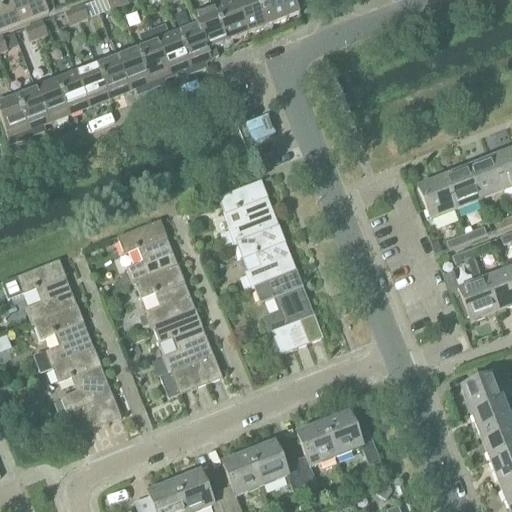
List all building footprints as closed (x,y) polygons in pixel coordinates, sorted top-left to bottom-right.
[(0,33),(19,25),(48,14),(42,0),(13,0),(12,1),(11,2),(9,3),(7,9),(0,7),(0,33)] [(104,0),(110,13),(118,10),(114,0),(104,0)] [(125,0),(114,0),(118,10),(128,6),(125,0)] [(232,0),(230,0),(212,8),(227,45),(248,37),(232,0)] [(256,0),(232,0),(248,37),(268,29),(256,0)] [(256,0),(268,29),(299,17),(292,0),(256,0)] [(212,8),(191,16),(194,25),(196,25),(207,53),(211,62),(212,62),(219,59),(216,50),(227,45),(212,8)] [(73,12),(78,25),(88,22),(82,9),(73,12)] [(65,16),(70,29),(78,25),(73,12),(65,16)] [(194,25),(175,33),(192,76),(207,70),(205,65),(211,62),(207,53),(196,25),(194,25)] [(40,26),(31,29),(36,42),(45,39),(40,26)] [(165,28),(151,33),(168,79),(177,76),(179,81),(192,76),(175,33),(168,35),(165,28)] [(27,46),(36,42),(31,29),(22,33),(27,46)] [(141,46),(134,49),(151,92),(166,86),(164,81),(168,79),(151,33),(138,38),(141,46)] [(134,49),(114,57),(129,95),(136,92),(138,97),(151,92),(134,49)] [(114,57),(94,65),(109,103),(129,95),(114,57)] [(94,65),(73,73),(88,111),(109,103),(94,65)] [(73,73),(52,81),(67,119),(88,111),(73,73)] [(52,81),(32,89),(47,127),(67,119),(52,81)] [(32,89),(12,97),(29,140),(45,134),(43,128),(47,127),(32,89)] [(0,101),(0,125),(1,125),(8,142),(10,148),(29,140),(12,97),(0,101)] [(511,153),(490,162),(503,194),(511,190),(511,153)] [(490,162),(466,172),(479,204),(503,194),(490,162)] [(466,172),(442,181),(455,213),(479,204),(466,172)] [(442,181),(418,191),(430,223),(455,213),(442,181)] [(262,184),(218,201),(225,218),(230,231),(229,232),(231,237),(234,246),(235,248),(236,247),(236,246),(278,229),(267,201),(268,200),(262,184)] [(498,232),(511,226),(511,218),(495,225),(498,232)] [(160,224),(118,241),(124,258),(139,252),(144,265),(126,272),(128,277),(132,287),(132,288),(136,287),(135,286),(177,269),(176,269),(166,241),(167,241),(160,224)] [(278,229),(236,246),(236,247),(243,263),(257,257),(262,271),(246,277),(252,292),(254,292),(253,291),(295,274),(295,273),(284,246),(286,245),(279,228),(278,229)] [(464,237),(467,245),(486,237),(483,230),(464,237)] [(504,248),(511,244),(511,235),(501,240),(504,248)] [(231,237),(221,240),(224,250),(234,246),(231,237)] [(450,252),(467,245),(464,237),(447,244),(450,252)] [(489,245),(470,252),(473,260),(492,252),(489,245)] [(466,263),(473,260),(470,252),(452,259),(455,267),(466,263)] [(473,260),(466,263),(473,280),(480,278),(473,260)] [(16,281),(1,287),(8,304),(23,298),(38,293),(43,306),(27,312),(33,328),(35,327),(34,326),(75,309),(64,281),(66,281),(60,264),(16,281)] [(177,269),(135,286),(136,287),(142,303),(157,297),(162,311),(146,317),(146,319),(140,321),(143,331),(150,328),(152,333),(154,332),(153,331),(194,314),(194,313),(183,286),(185,285),(178,268),(176,269),(177,269)] [(295,274),(253,291),(254,292),(260,308),(274,302),(280,316),(264,322),(269,336),(270,337),(271,336),(271,335),(285,330),(299,324),(313,319),(313,318),(302,290),(303,290),(296,272),(295,273),(295,274)] [(511,288),(506,275),(483,284),(495,316),(511,309),(511,288)] [(128,277),(120,280),(123,290),(124,290),(132,287),(128,277)] [(483,284),(458,294),(471,326),(495,316),(483,284)] [(36,330),(34,331),(39,345),(45,342),(55,338),(61,351),(45,357),(35,361),(41,377),(53,372),(52,370),(93,354),(82,326),(84,326),(77,308),(75,309),(34,326),(35,327),(36,330)] [(194,314),(153,331),(154,332),(160,348),(174,342),(180,355),(163,362),(169,376),(171,376),(171,375),(183,370),(198,364),(212,359),(211,358),(201,330),(202,330),(195,313),(194,313),(194,314)] [(313,319),(299,324),(308,347),(324,341),(314,318),(313,318),(313,319)] [(299,324),(285,330),(294,353),(308,347),(299,324)] [(280,358),(294,353),(285,330),(271,335),(271,336),(272,337),(279,355),(280,358)] [(272,337),(263,341),(271,362),(280,358),(279,355),(272,337)] [(93,354),(52,370),(53,372),(59,387),(73,382),(77,393),(60,400),(61,403),(54,406),(59,420),(69,417),(70,416),(70,415),(83,410),(97,404),(110,399),(110,398),(99,371),(101,370),(94,353),(93,354)] [(213,358),(211,358),(212,359),(198,364),(207,387),(223,381),(213,358)] [(198,364),(183,370),(193,393),(207,387),(198,364)] [(171,375),(171,376),(180,398),(193,393),(183,370),(171,375)] [(169,376),(159,380),(168,403),(180,398),(171,376),(169,376)] [(493,378),(461,391),(471,417),(503,404),(493,378)] [(110,399),(97,404),(106,427),(121,422),(112,398),(110,398),(110,399)] [(106,427),(97,404),(83,410),(93,433),(106,427)] [(511,427),(503,404),(471,417),(481,441),(511,428),(511,427)] [(79,438),(93,433),(83,410),(70,415),(70,416),(79,438)] [(326,426),(323,427),(337,461),(362,451),(369,469),(380,465),(368,434),(358,439),(349,417),(338,421),(339,423),(327,428),(326,426)] [(305,459),(294,464),(306,494),(309,503),(310,503),(313,511),(321,511),(314,491),(318,489),(311,471),(337,461),(323,427),(320,428),(321,430),(309,435),(308,433),(297,437),(305,459)] [(511,428),(481,441),(490,465),(511,456),(511,428)] [(251,455),(248,456),(262,490),(287,480),(294,499),(306,494),(294,464),(283,468),(274,446),(263,451),(264,453),(252,457),(251,455)] [(232,489),(220,494),(227,511),(240,511),(236,500),(262,490),(248,456),(245,458),(246,460),(234,464),(233,462),(223,466),(232,489)] [(511,456),(490,465),(500,489),(511,484),(511,456)] [(177,484),(174,486),(184,511),(207,511),(213,510),(213,511),(227,511),(220,494),(209,498),(200,475),(188,480),(189,482),(178,486),(177,484)] [(511,511),(511,484),(500,489),(508,511),(511,511)] [(154,511),(184,511),(174,486),(171,487),(171,489),(159,494),(159,491),(148,496),(154,511)]
